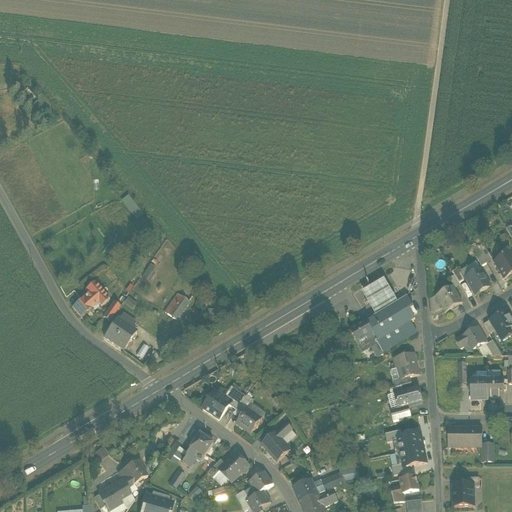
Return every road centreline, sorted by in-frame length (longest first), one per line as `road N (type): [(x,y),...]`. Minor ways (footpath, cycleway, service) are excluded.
road 1 (primary): [(161,389),(417,237)]
road 2 (unclassified): [(0,193),(83,334),(161,389)]
road 3 (track): [(417,237),(446,0)]
road 4 (primary): [(0,485),(161,389)]
road 5 (residential): [(161,389),(266,466),(295,511)]
